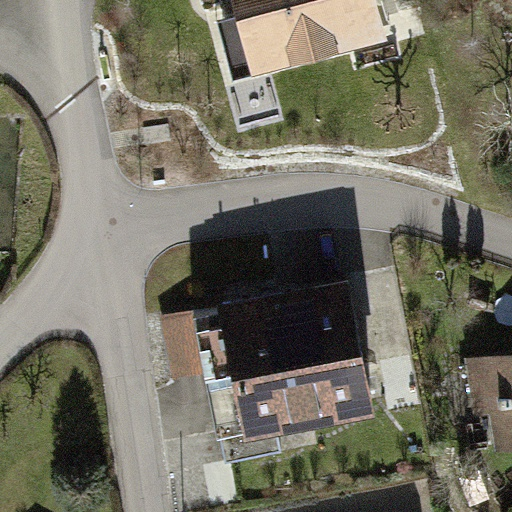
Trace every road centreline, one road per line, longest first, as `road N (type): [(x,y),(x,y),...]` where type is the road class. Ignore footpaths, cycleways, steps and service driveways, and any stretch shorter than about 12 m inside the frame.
road 1 (residential): [(115,215),(274,191),(383,199),(511,240)]
road 2 (residential): [(147,511),(121,333),(115,215)]
road 3 (residential): [(115,215),(50,36),(66,0)]
road 4 (residential): [(115,215),(0,321)]
